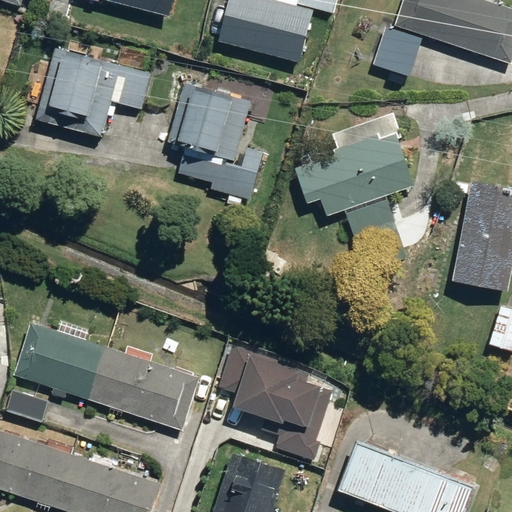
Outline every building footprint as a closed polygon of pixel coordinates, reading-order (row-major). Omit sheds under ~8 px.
[(0,0),(0,3),(19,9),(21,0),(0,0)] [(170,0),(93,0),(165,19),(170,0)] [(311,13),(263,0),(227,0),(216,45),(297,67),(311,13)] [(336,0),(298,0),(296,6),(333,15),(336,0)] [(511,63),(511,7),(487,0),(400,0),(392,28),(511,66),(511,63)] [(419,39),(385,29),(374,64),(408,75),(419,39)] [(149,77),(52,52),(35,124),(101,139),(109,105),(141,113),(149,77)] [(169,145),(235,161),(249,101),(184,84),(169,145)] [(415,190),(390,114),(286,148),(305,207),(320,202),(326,220),(345,214),(357,248),(401,234),(389,198),(415,190)] [(511,271),(511,192),(469,185),(451,285),(508,295),(511,271)] [(511,307),(501,305),(488,347),(511,354),(511,307)] [(196,381),(32,327),(15,378),(179,432),(196,381)] [(309,377),(248,356),(230,409),(273,423),(266,443),(310,458),(331,395),(306,387),(309,377)] [(50,401),(10,388),(2,414),(41,427),(50,401)] [(150,511),(159,484),(0,431),(0,490),(65,511),(150,511)] [(464,511),(474,490),(353,442),(333,493),(378,511),(464,511)] [(273,511),(285,472),(230,454),(212,511),(273,511)]
